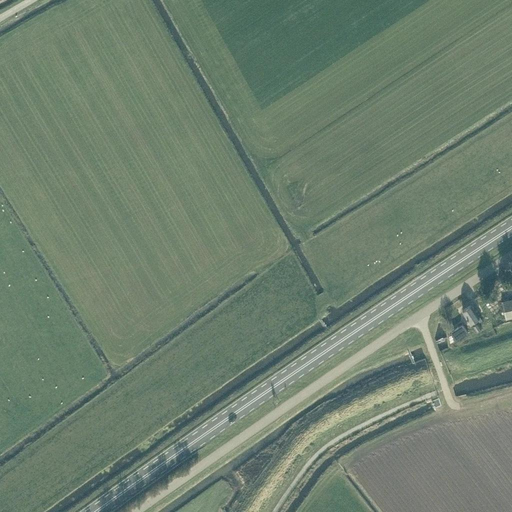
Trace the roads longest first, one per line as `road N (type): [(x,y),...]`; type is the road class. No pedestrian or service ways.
road 1 (primary): [(95,511),(511,227)]
road 2 (unclassified): [(139,511),(511,255)]
road 3 (track): [(262,162),(169,0)]
